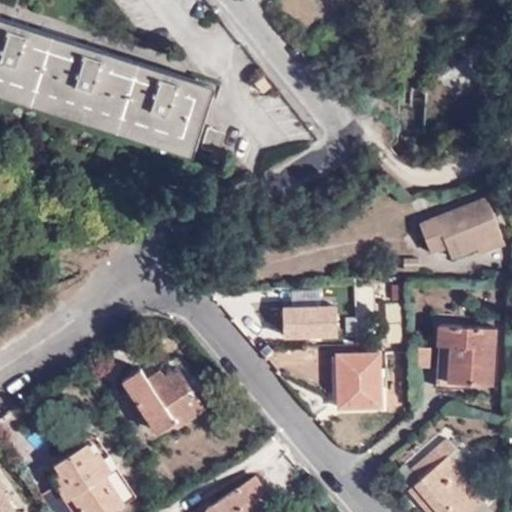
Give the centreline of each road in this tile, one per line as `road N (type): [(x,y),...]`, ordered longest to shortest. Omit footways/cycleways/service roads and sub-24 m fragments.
road 1 (residential): [(232,0),(337,128),(334,147),(248,201),(188,225),(151,282)]
road 2 (residential): [(151,282),(181,294),(375,511)]
road 3 (residential): [(151,282),(0,381)]
